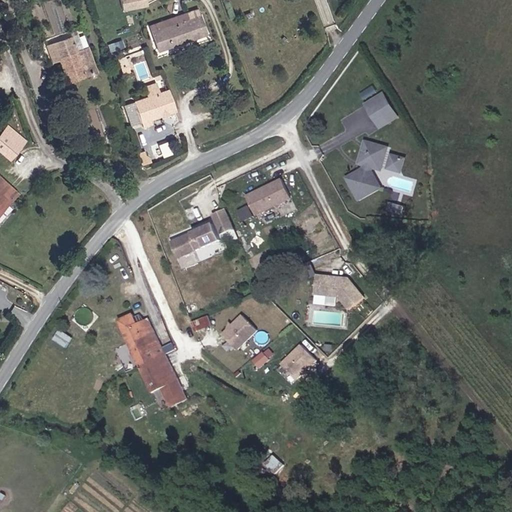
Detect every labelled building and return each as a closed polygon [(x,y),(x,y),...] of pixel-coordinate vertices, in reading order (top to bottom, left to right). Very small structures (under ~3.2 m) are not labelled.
[(136,9),(134,0),(122,0),(125,11),(136,9)] [(150,6),(148,0),(134,0),(136,9),(150,6)] [(200,9),(151,24),(159,52),(209,37),(200,9)] [(71,41),(56,47),(58,55),(67,78),(82,71),(84,76),(85,79),(97,75),(87,51),(77,55),(71,41)] [(58,55),(56,47),(49,49),(52,57),(58,55)] [(69,83),(84,76),(82,71),(67,78),(69,83)] [(181,111),(173,90),(125,109),(133,128),(142,125),(144,129),(157,125),(155,121),(181,111)] [(375,120),(392,109),(381,92),(364,103),(375,120)] [(392,109),(375,120),(379,126),(396,116),(392,109)] [(27,140),(22,137),(8,126),(4,132),(16,141),(23,145),(27,140)] [(0,137),(0,150),(2,152),(12,160),(23,145),(16,141),(4,132),(0,137)] [(385,146),(364,141),(359,161),(364,162),(362,167),(347,177),(359,196),(378,185),(368,169),(369,164),(379,167),(385,146)] [(402,156),(388,152),(385,165),(398,169),(402,156)] [(0,176),(0,217),(13,203),(4,196),(12,187),(0,176)] [(289,201),(280,182),(243,197),(252,216),(289,201)] [(391,201),(389,209),(403,212),(405,204),(391,201)] [(231,228),(222,209),(210,215),(219,234),(231,228)] [(178,259),(218,240),(210,224),(170,244),(178,259)] [(342,281),(316,276),(312,295),(336,299),(346,313),(361,302),(347,282),(344,284),(342,281)] [(123,328),(137,322),(132,312),(119,318),(123,328)] [(210,314),(193,321),(198,331),(215,324),(210,314)] [(255,329),(240,314),(221,333),(236,348),(255,329)] [(154,326),(150,317),(137,322),(123,328),(148,386),(150,385),(170,376),(175,375),(160,342),(154,326)] [(68,345),(73,336),(61,328),(55,337),(68,345)] [(310,361),(296,345),(275,363),(289,379),(310,361)] [(270,346),(255,359),(261,366),(276,354),(270,346)] [(170,376),(150,385),(152,391),(160,388),(167,405),(184,398),(175,375),(170,376)] [(276,454),(268,463),(278,471),(286,461),(276,454)]
